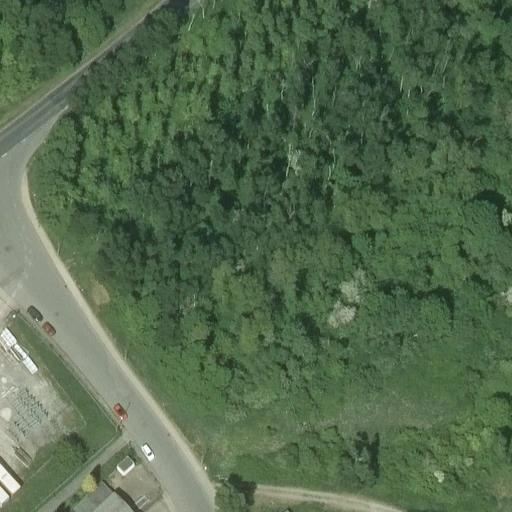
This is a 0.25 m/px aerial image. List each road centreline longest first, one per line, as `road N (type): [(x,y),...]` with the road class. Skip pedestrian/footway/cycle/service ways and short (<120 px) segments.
road 1 (unclassified): [(0,227),(203,511)]
road 2 (tertiary): [(0,147),(174,0)]
road 3 (track): [(189,487),(257,488),(342,511)]
